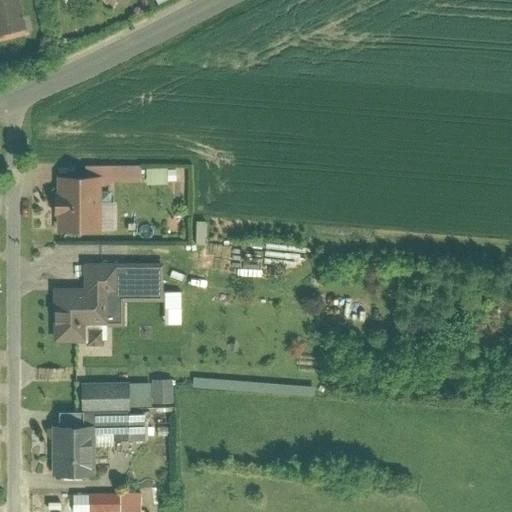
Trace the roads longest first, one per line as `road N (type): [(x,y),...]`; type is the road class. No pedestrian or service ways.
road 1 (residential): [(9,101),(14,511)]
road 2 (residential): [(218,0),(9,101)]
